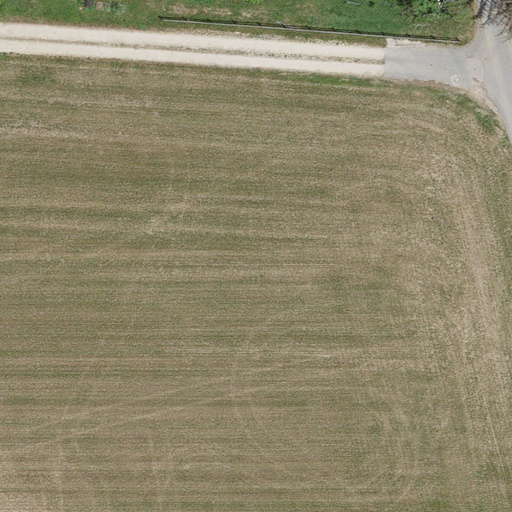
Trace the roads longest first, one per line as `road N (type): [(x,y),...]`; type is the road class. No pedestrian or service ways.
road 1 (track): [(0,25),(493,68)]
road 2 (residential): [(511,130),(483,0)]
